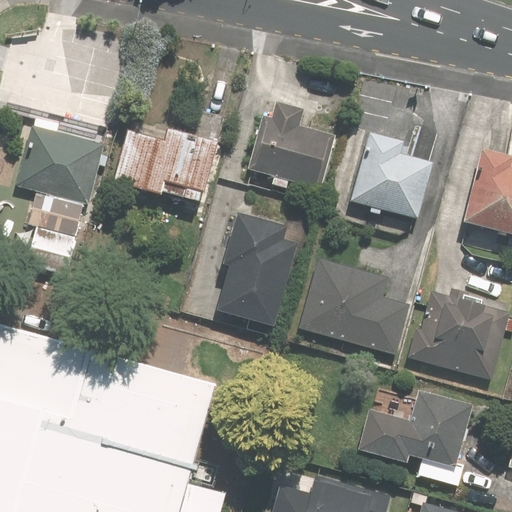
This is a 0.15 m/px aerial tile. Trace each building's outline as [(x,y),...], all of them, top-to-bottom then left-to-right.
[(251,168),(275,174),(273,183),(290,188),(293,179),(320,186),(335,132),(302,124),(306,108),(278,100),(274,116),(265,114),(251,168)] [(34,125),(18,183),(90,202),(105,144),(34,125)] [(128,127),(115,179),(206,201),(222,137),(171,125),(168,137),(128,127)] [(429,142),(370,128),(353,199),(413,213),(429,142)] [(511,233),(511,151),(485,144),(465,221),(511,233)] [(22,189),(0,182),(0,218),(12,222),(22,189)] [(30,222),(78,235),(86,205),(38,192),(30,222)] [(289,225),(242,211),(226,264),(233,266),(221,309),(275,325),(301,241),(286,237),(289,225)] [(67,273),(77,238),(36,227),(27,263),(67,273)] [(386,295),(392,274),(322,255),(302,327),(398,354),(412,302),(386,295)] [(471,291),(454,287),(452,294),(433,289),(423,332),(414,330),(408,356),(496,377),(511,307),(469,298),(471,291)] [(0,511),(181,511),(217,389),(0,328),(0,511)] [(411,453),(424,456),(419,476),(457,486),(463,466),(458,465),(474,403),(423,390),(415,421),(373,410),(363,450),(408,462),(411,453)] [(270,511),(390,511),(395,493),(318,473),(313,490),(278,481),(270,511)] [(466,511),(467,510),(424,500),(421,511),(466,511)]
